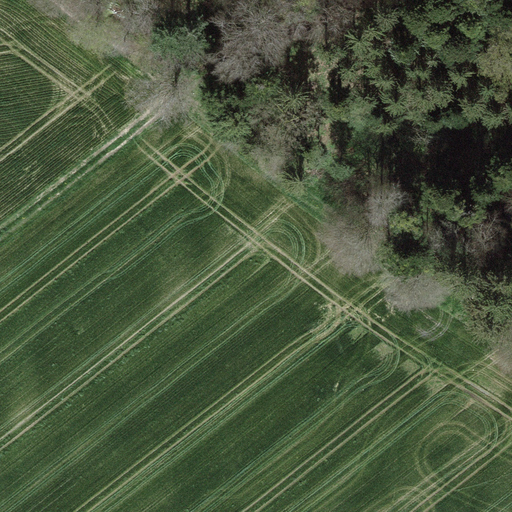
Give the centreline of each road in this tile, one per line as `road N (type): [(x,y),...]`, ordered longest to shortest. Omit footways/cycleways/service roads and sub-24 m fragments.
road 1 (track): [(359,0),(246,43),(186,82),(82,0)]
road 2 (track): [(0,234),(186,82)]
